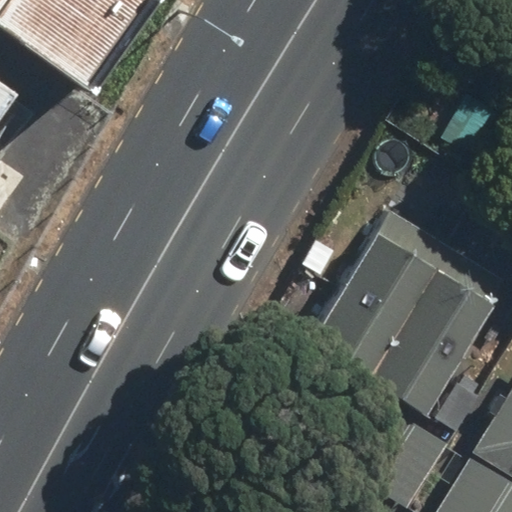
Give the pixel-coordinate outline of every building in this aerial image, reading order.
[(0,0),(0,30),(64,76),(118,0),(0,0)] [(0,102),(12,86),(0,78),(0,102)] [(499,278),(383,208),(300,344),(415,414),(499,278)] [(511,377),(466,452),(511,479),(511,377)] [(403,508),(443,444),(373,401),(333,464),(403,508)] [(511,511),(511,485),(465,457),(430,511),(511,511)]
